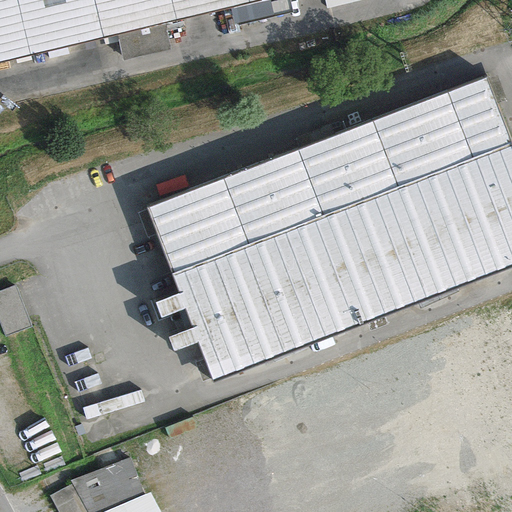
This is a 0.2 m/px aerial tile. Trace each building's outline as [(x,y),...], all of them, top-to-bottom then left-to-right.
[(0,0),(0,60),(257,0),(0,0)] [(147,208),(213,380),(511,265),(511,146),(486,78),(147,208)] [(22,288),(0,295),(0,325),(6,343),(37,333),(22,288)] [(511,314),(167,440),(180,476),(511,356),(511,314)] [(260,511),(511,416),(511,372),(191,494),(197,511),(260,511)] [(418,511),(511,477),(511,432),(298,511),(418,511)] [(133,462),(73,484),(87,511),(158,511),(150,496),(133,462)] [(511,511),(511,488),(447,511),(511,511)]
